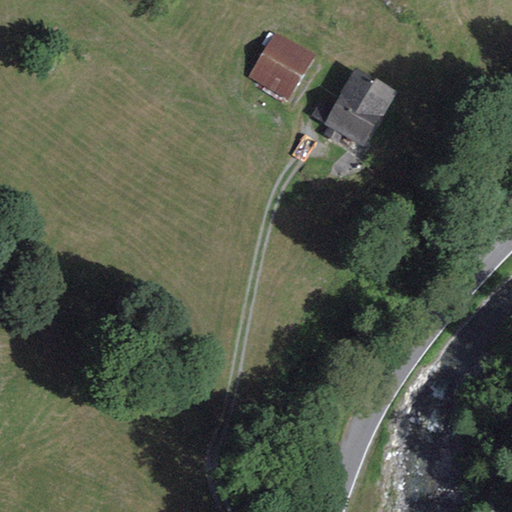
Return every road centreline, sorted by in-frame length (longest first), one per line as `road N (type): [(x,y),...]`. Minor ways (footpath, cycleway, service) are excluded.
road 1 (track): [(234,511),(217,467),(252,338),(275,192),(315,143)]
road 2 (tertiary): [(511,232),(437,312),(387,382),(330,511)]
